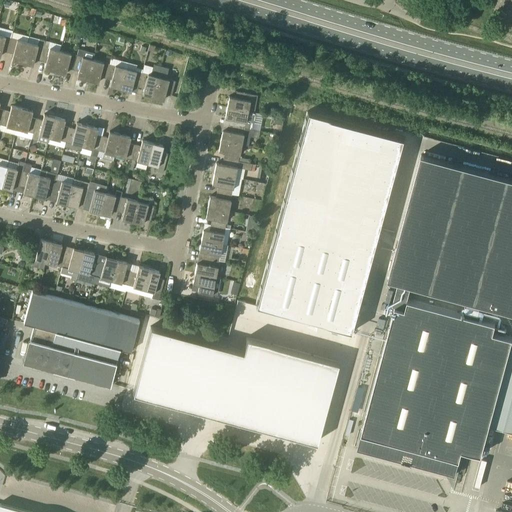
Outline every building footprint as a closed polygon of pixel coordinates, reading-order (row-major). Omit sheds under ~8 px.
[(11,38),(28,42),(29,37),(13,32),(11,38)] [(7,52),(11,38),(0,34),(0,56),(2,50),(7,52)] [(22,63),(28,42),(11,38),(7,52),(13,54),(11,60),(22,63)] [(44,46),(45,40),(39,39),(38,44),(28,42),(22,63),(33,65),(34,59),(40,61),(44,46)] [(55,71),(61,51),(44,46),(40,61),(46,62),(44,68),(55,71)] [(73,69),(77,55),(61,51),(55,71),(65,74),(67,68),(73,69)] [(88,80),(93,59),(77,55),(73,69),(79,71),(77,77),(88,80)] [(106,78),(110,64),(93,59),(88,80),(98,83),(100,76),(106,78)] [(110,64),(106,78),(111,79),(110,86),(120,88),(126,68),(110,64)] [(153,97),(161,66),(153,64),(151,74),(142,72),(138,87),(144,88),(142,94),(153,97)] [(175,81),(166,78),(169,68),(161,66),(153,97),(163,100),(165,94),(171,95),(175,81)] [(126,68),(120,88),(131,91),(132,85),(138,87),(142,72),(126,68)] [(227,107),(254,112),(258,95),(236,91),(235,98),(229,96),(227,107)] [(21,113),(22,108),(11,105),(10,111),(4,110),(0,124),(17,129),(18,124),(21,113)] [(255,112),(254,112),(227,107),(225,117),(231,119),(230,125),(252,128),(253,122),(254,122),(256,114),(255,113),(255,112)] [(33,133),(37,118),(31,117),(32,111),(22,108),(21,113),(18,124),(17,129),(33,133)] [(306,108),(254,301),(354,330),(404,135),(306,108)] [(49,137),(54,116),(44,114),(42,120),(37,118),(33,133),(32,139),(48,143),(49,137)] [(65,142),(69,127),(64,125),(65,119),(54,116),(49,137),(65,142)] [(82,146),(87,125),(77,122),(75,129),(69,127),(65,142),(82,146)] [(0,130),(32,139),(33,133),(17,129),(0,124),(0,130)] [(98,150),(102,136),(96,134),(98,128),(87,125),(82,146),(92,148),(90,155),(97,156),(98,150)] [(252,129),(252,128),(230,125),(229,131),(222,129),(220,140),(248,145),(249,135),(252,136),(253,129),(252,129)] [(115,155),(120,134),(110,131),(108,137),(102,136),(98,150),(97,156),(113,161),(114,154),(115,155)] [(131,159),(135,144),(129,143),(131,137),(120,134),(115,155),(131,159)] [(65,142),(49,137),(48,143),(48,144),(49,144),(64,148),(65,142)] [(147,163),(153,142),(142,140),(141,146),(135,144),(131,159),(127,174),(131,175),(133,170),(132,170),(135,160),(147,163)] [(248,145),(220,140),(218,151),(225,152),(223,158),(238,161),(242,144),(248,145)] [(156,171),(163,173),(168,153),(162,151),(163,145),(153,142),(147,163),(158,166),(156,171)] [(511,178),(421,154),(388,279),(511,312),(511,178)] [(237,167),(250,170),(251,163),(238,161),(223,158),(222,164),(216,163),(214,173),(235,177),(237,167)] [(57,174),(60,161),(53,159),(51,167),(50,172),(41,170),(39,175),(34,196),(44,198),(46,192),(52,194),(56,179),(57,174)] [(19,161),(17,169),(7,166),(1,187),(12,190),(13,184),(19,185),(25,163),(25,162),(19,161)] [(34,196),(39,175),(26,171),(28,164),(25,163),(19,185),(25,187),(23,193),(34,196)] [(232,194),(235,177),(214,173),(212,184),(218,185),(217,191),(232,194)] [(72,183),(67,204),(77,207),(79,201),(85,202),(90,183),(89,183),(73,178),(72,183)] [(72,183),(56,179),(52,194),(58,195),(56,201),(67,204),(72,183)] [(100,213),(105,192),(106,185),(90,181),(89,183),(90,183),(85,202),(90,204),(89,210),(100,213)] [(121,197),(121,196),(122,191),(117,189),(115,195),(105,192),(100,213),(110,216),(111,209),(117,211),(121,197)] [(228,211),(232,194),(217,191),(216,197),(209,196),(207,207),(228,211)] [(132,222),(137,201),(121,197),(117,211),(123,213),(121,219),(132,222)] [(154,205),(137,201),(132,222),(143,224),(144,218),(150,220),(154,205)] [(225,227),(228,211),(207,207),(205,217),(212,218),(210,224),(225,227)] [(225,227),(210,224),(209,230),(203,229),(201,240),(222,244),(225,227)] [(33,243),(30,253),(29,257),(33,258),(31,265),(44,268),(46,262),(51,242),(41,239),(39,245),(33,243)] [(219,260),(222,244),(201,240),(199,250),(205,252),(204,257),(219,260)] [(66,252),(60,251),(62,244),(51,242),(46,262),(62,266),(66,252)] [(76,280),(78,271),(84,250),(73,248),(72,254),(66,252),(62,266),(73,269),(71,278),(76,280)] [(94,275),(98,261),(93,259),(94,253),(84,250),(78,271),(94,275)] [(111,280),(116,259),(106,256),(104,263),(98,261),(94,275),(111,280)] [(225,261),(219,260),(204,257),(203,263),(197,262),(194,273),(216,277),(218,263),(225,264),(225,261)] [(127,284),(131,270),(125,268),(127,262),(116,259),(111,280),(124,284),(123,288),(126,289),(128,284),(127,284)] [(143,289),(149,268),(138,265),(137,272),(131,270),(127,284),(128,284),(143,289)] [(160,294),(161,291),(164,279),(158,277),(160,271),(149,268),(143,289),(160,294)] [(220,278),(216,277),(194,273),(192,284),(199,285),(198,291),(212,294),(217,295),(220,278)] [(110,385),(110,383),(120,348),(130,351),(139,319),(32,290),(23,322),(34,325),(30,339),(28,338),(22,361),(110,385)] [(481,454),(510,347),(511,339),(511,336),(493,332),(496,322),(408,299),(405,308),(395,306),(357,448),(397,459),(398,458),(416,462),(415,464),(455,474),(462,449),(481,454)] [(150,327),(133,393),(184,407),(186,402),(307,434),(305,439),(316,442),(337,362),(246,338),(243,352),(150,327)] [(0,511),(30,511),(0,503),(0,511)]
